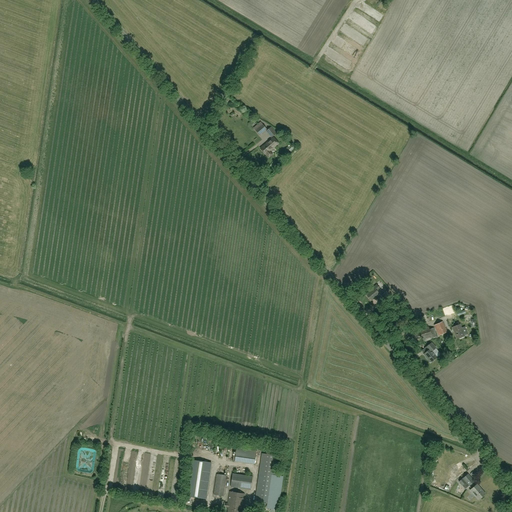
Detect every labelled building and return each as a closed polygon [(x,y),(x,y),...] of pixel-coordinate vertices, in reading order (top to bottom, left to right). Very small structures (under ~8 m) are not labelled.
[(260,136),(267,130),(262,125),(255,131),(260,136)] [(271,127),(267,131),(272,137),(276,133),(271,127)] [(261,149),(266,155),(266,154),(269,157),(272,155),(270,151),(279,144),(274,138),(261,149)] [(377,291),(380,289),(377,285),(373,287),(374,288),(366,295),(371,301),(379,294),(377,291)] [(385,302),(390,298),(385,293),(381,296),(385,302)] [(464,313),(450,318),(451,321),(465,316),(464,313)] [(439,336),(447,332),(442,322),(435,325),(439,336)] [(454,333),(456,339),(464,336),(464,335),(467,334),(465,327),(461,328),(459,324),(452,327),(454,332),(454,333)] [(429,329),(420,333),(424,342),(433,339),(438,337),(434,328),(429,329)] [(437,357),(432,351),(435,348),(431,343),(426,347),(429,350),(424,354),(430,363),(437,357)] [(254,464),(256,451),(236,448),(234,462),(254,464)] [(86,467),(95,467),(95,455),(92,455),(92,453),(86,453),(86,449),(81,449),(81,462),(86,462),(86,467)] [(278,456),(263,454),(255,502),(270,504),(269,509),(278,510),(283,477),(275,476),(278,456)] [(460,464),(454,458),(446,464),(451,469),(447,472),(451,477),(458,472),(455,468),(460,464)] [(206,499),(211,463),(191,460),(185,496),(206,499)] [(223,496),(226,476),(216,474),(213,495),(223,496)] [(231,486),(251,490),(253,477),(233,474),(231,486)] [(474,481),(468,474),(459,482),(462,485),(466,482),(469,486),(474,481)] [(478,500),(485,494),(477,484),(470,490),(478,500)] [(230,492),(228,504),(242,506),(244,494),(230,492)]
